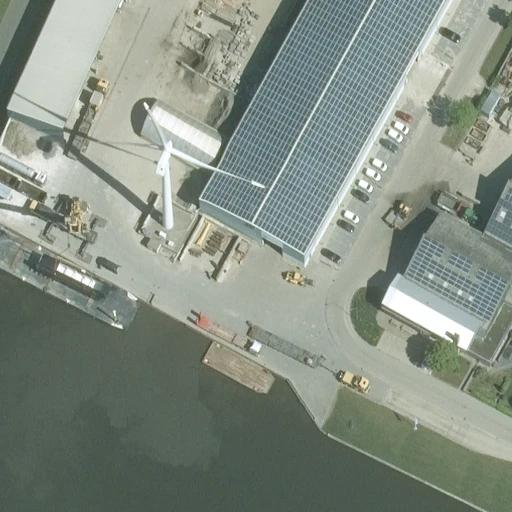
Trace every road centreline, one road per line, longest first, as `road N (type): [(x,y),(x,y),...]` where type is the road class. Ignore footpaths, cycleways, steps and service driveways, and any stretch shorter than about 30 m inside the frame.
road 1 (unknown): [(341,321),(294,322),(251,308),(144,260),(107,225),(93,151),(176,0)]
road 2 (unclassified): [(337,303),(503,0)]
road 3 (unclassified): [(337,303),(345,345),(511,431)]
